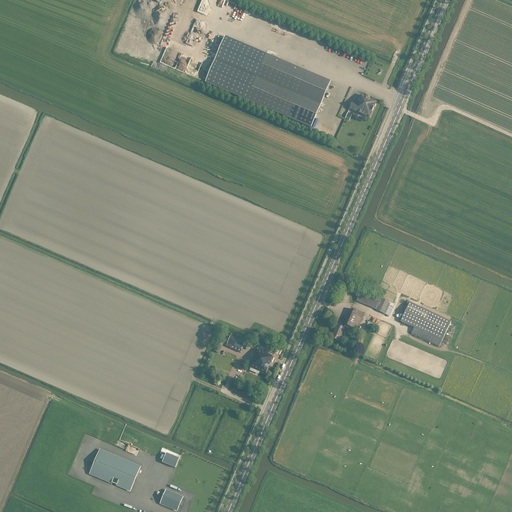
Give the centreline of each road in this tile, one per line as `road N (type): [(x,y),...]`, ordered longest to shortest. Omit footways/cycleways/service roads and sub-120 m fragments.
road 1 (primary): [(226,511),(444,0)]
road 2 (track): [(511,134),(446,105),(432,120),(398,107)]
